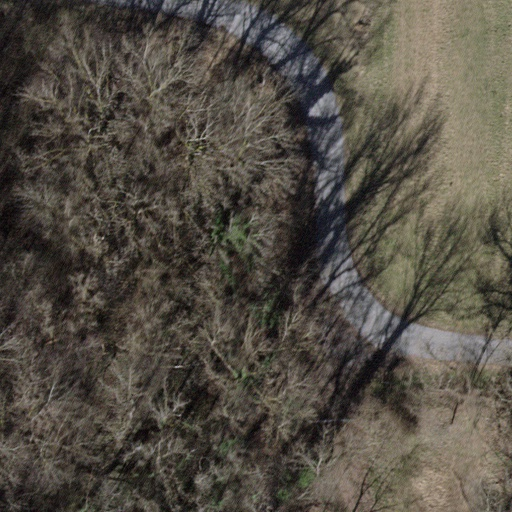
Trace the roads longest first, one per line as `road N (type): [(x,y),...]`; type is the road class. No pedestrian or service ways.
road 1 (track): [(350,277),(313,83),(282,36),(207,0)]
road 2 (track): [(350,277),(404,511)]
road 3 (track): [(511,300),(367,294),(350,277)]
